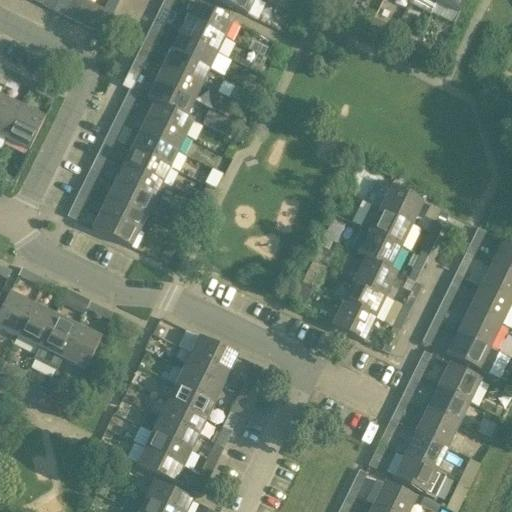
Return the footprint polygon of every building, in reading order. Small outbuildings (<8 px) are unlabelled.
[(46,0),(45,4),(43,7),(53,12),(58,0),(46,0)] [(63,17),(71,0),(58,0),(53,12),(63,17)] [(73,22),(83,0),(82,0),(71,0),(63,17),(73,22)] [(73,22),(82,27),(93,5),(87,2),(83,0),(73,22)] [(102,36),(118,3),(111,0),(107,0),(103,10),(92,32),(102,36)] [(173,8),(176,0),(163,0),(162,3),(173,8)] [(255,1),(253,0),(211,0),(247,17),(255,1)] [(334,0),(328,0),(324,8),(324,9),(337,15),(343,4),(334,0)] [(410,0),(408,5),(431,17),(437,4),(436,4),(437,0),(410,0)] [(465,0),(437,0),(436,4),(437,4),(459,15),(465,0)] [(103,10),(93,5),(82,27),(92,32),(103,10)] [(185,21),(224,40),(232,24),(194,5),(185,21)] [(165,24),(171,13),(160,7),(155,19),(165,24)] [(351,9),(346,19),(346,20),(359,26),(365,15),(351,9)] [(373,19),(368,30),(381,37),(386,26),(373,19)] [(178,37),(216,56),(224,40),(185,21),(178,37)] [(157,40),(163,28),(152,23),(147,35),(157,40)] [(390,41),(403,47),(408,36),(395,30),(390,41)] [(170,53),(208,72),(216,56),(178,37),(170,53)] [(150,56),(155,44),(145,39),(139,50),(150,56)] [(430,47),(417,41),(412,52),(425,58),(430,47)] [(162,69),(200,87),(208,72),(170,53),(162,69)] [(142,71),(148,60),(137,55),(131,66),(142,71)] [(154,84),(193,103),(200,87),(162,69),(154,84)] [(134,87),(140,76),(129,71),(124,82),(134,87)] [(21,87),(25,79),(10,72),(6,80),(21,87)] [(29,91),(44,99),(48,90),(33,83),(29,91)] [(153,103),(185,119),(185,118),(193,103),(154,84),(146,101),(153,104),(153,103)] [(133,107),(139,96),(128,91),(123,102),(133,107)] [(0,137),(5,140),(22,108),(0,97),(0,137)] [(227,110),(240,116),(244,108),(231,102),(227,110)] [(193,122),(185,118),(185,119),(153,103),(153,104),(146,119),(185,139),(193,122)] [(125,123),(131,111),(121,106),(115,118),(125,123)] [(29,152),(45,119),(22,108),(5,140),(29,152)] [(199,125),(224,137),(230,125),(205,112),(199,125)] [(138,135),(177,154),(185,139),(146,119),(138,135)] [(118,139),(123,127),(113,122),(107,134),(118,139)] [(130,151),(169,170),(177,154),(138,135),(130,151)] [(110,155),(116,143),(105,138),(99,150),(110,155)] [(122,167),(162,186),(169,170),(130,151),(122,167)] [(102,170),(108,159),(97,154),(92,165),(102,170)] [(115,182),(154,202),(162,186),(122,167),(115,182)] [(94,186),(100,175),(90,170),(84,181),(94,186)] [(107,198),(146,218),(154,202),(115,182),(107,198)] [(87,202),(92,191),(82,186),(76,197),(87,202)] [(423,202),(390,186),(379,209),(411,225),(423,202)] [(99,214),(138,233),(146,218),(107,198),(99,214)] [(79,218),(85,207),(74,201),(68,213),(79,218)] [(368,232),(400,248),(411,225),(379,209),(368,232)] [(448,216),(440,211),(433,226),(441,230),(448,216)] [(91,230),(130,250),(138,233),(99,214),(91,230)] [(357,255),(389,270),(400,248),(368,232),(357,255)] [(429,234),(422,248),(430,253),(437,238),(429,234)] [(466,252),(474,257),(481,242),(473,238),(466,252)] [(491,265),(511,275),(511,246),(502,241),(491,265)] [(166,247),(161,259),(168,262),(174,251),(166,247)] [(397,274),(389,270),(357,255),(356,256),(364,260),(353,281),(386,298),(397,274)] [(418,257),(417,257),(411,271),(419,275),(426,261),(418,256),(418,257)] [(462,261),(454,275),(463,279),(470,265),(462,261)] [(480,287),(511,303),(511,302),(511,275),(491,265),(480,287)] [(16,278),(17,279),(32,286),(36,277),(21,269),(16,278)] [(41,289),(40,290),(54,297),(59,288),(45,281),(40,289),(41,289)] [(342,304),(375,320),(386,298),(353,281),(342,304)] [(414,283),(407,298),(415,302),(422,287),(414,283)] [(451,283),(444,297),(452,301),(459,287),(451,283)] [(295,302),(301,305),(310,288),(303,285),(295,302)] [(469,310),(501,325),(511,303),(480,287),(469,310)] [(63,300),(60,305),(75,312),(81,299),(67,292),(63,300)] [(0,329),(17,338),(33,305),(10,293),(0,313),(0,329)] [(90,303),(85,311),(100,318),(104,310),(90,303)] [(330,327),(363,344),(375,320),(342,304),(330,327)] [(17,338),(39,349),(56,316),(33,305),(17,338)] [(433,320),(440,324),(441,324),(448,310),(440,305),(433,320)] [(403,306),(402,306),(395,320),(404,324),(411,310),(403,306)] [(458,332),(490,348),(501,325),(469,310),(458,332)] [(39,349),(33,361),(56,372),(62,360),(78,327),(56,316),(39,349)] [(440,324),(433,320),(421,344),(429,348),(441,324),(440,324)] [(160,339),(165,329),(157,325),(152,335),(160,339)] [(101,338),(78,327),(62,360),(85,371),(101,338)] [(392,329),(391,329),(384,343),(393,347),(400,332),(392,328),(392,329)] [(490,348),(458,332),(446,356),(478,371),(490,348)] [(237,357),(199,338),(190,354),(229,374),(237,357)] [(183,370),(221,389),(229,374),(190,354),(183,370)] [(419,380),(420,380),(427,366),(419,362),(411,376),(419,380)] [(481,381),(449,365),(437,388),(469,404),(481,381)] [(175,386),(213,405),(221,389),(183,370),(175,386)] [(254,386),(260,375),(249,370),(244,381),(254,386)] [(16,372),(11,382),(21,386),(24,380),(26,377),(16,372)] [(19,390),(16,395),(20,397),(23,399),(31,384),(24,380),(21,386),(19,390)] [(408,403),(408,402),(409,403),(416,388),(408,384),(400,399),(408,403)] [(167,402),(205,421),(213,405),(175,386),(167,402)] [(247,402),(252,391),(242,386),(236,397),(247,402)] [(426,411),(458,427),(469,404),(437,388),(426,411)] [(44,396),(39,407),(46,410),(52,400),(44,396)] [(205,421),(167,402),(159,418),(198,436),(205,421)] [(239,418),(244,407),(234,402),(229,413),(239,418)] [(397,425),(398,425),(405,411),(396,407),(389,421),(397,425)] [(415,433),(447,449),(458,427),(426,411),(415,433)] [(221,429),(231,434),(237,423),(226,417),(221,429)] [(152,433),(190,452),(198,436),(159,418),(152,433)] [(386,448),(386,447),(387,448),(394,433),(385,429),(378,444),(386,448)] [(218,434),(215,432),(210,443),(213,445),(224,449),(229,438),(219,433),(218,434)] [(144,449),(182,468),(190,452),(152,433),(144,449)] [(404,456),(436,472),(447,449),(415,433),(404,456)] [(136,465),(174,484),(182,468),(144,449),(136,465)] [(206,460),(216,465),(221,454),(211,449),(206,460)] [(375,472),(383,456),(374,452),(366,468),(375,472)] [(392,479),(424,495),(436,472),(404,456),(392,479)] [(198,476),(208,481),(214,470),(203,464),(198,476)] [(347,494),(355,498),(355,497),(356,498),(363,483),(354,479),(347,494)] [(200,498),(206,485),(196,480),(190,493),(200,498)] [(186,511),(192,501),(154,482),(146,498),(174,511),(186,511)] [(372,506),(384,511),(409,511),(416,498),(384,482),(372,506)] [(138,511),(174,511),(146,498),(138,511)] [(422,501),(418,507),(428,511),(437,511),(439,509),(422,501)] [(338,511),(348,511),(351,506),(343,502),(338,511)]
